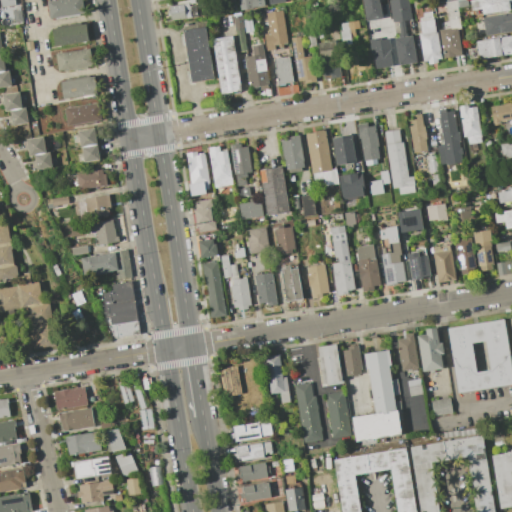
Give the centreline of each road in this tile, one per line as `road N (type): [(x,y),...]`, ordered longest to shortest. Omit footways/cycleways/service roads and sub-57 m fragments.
road 1 (residential): [(0,377),(511,293)]
road 2 (tertiary): [(107,0),(191,511)]
road 3 (residential): [(130,139),(511,76)]
road 4 (tertiary): [(191,346),(136,0)]
road 5 (residential): [(25,373),(57,511)]
